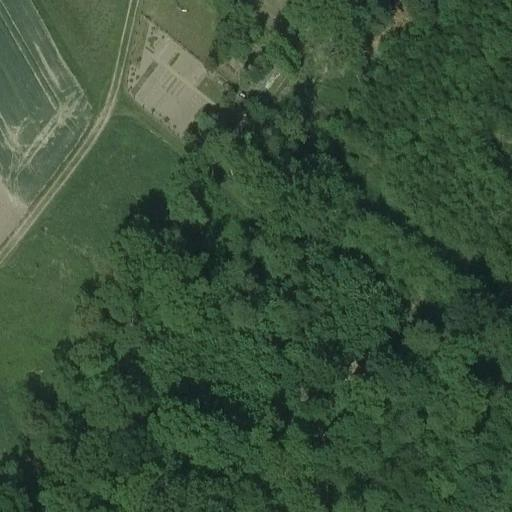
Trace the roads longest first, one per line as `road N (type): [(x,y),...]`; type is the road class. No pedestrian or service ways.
road 1 (track): [(511,382),(411,317),(117,93)]
road 2 (track): [(135,0),(117,93),(0,256)]
